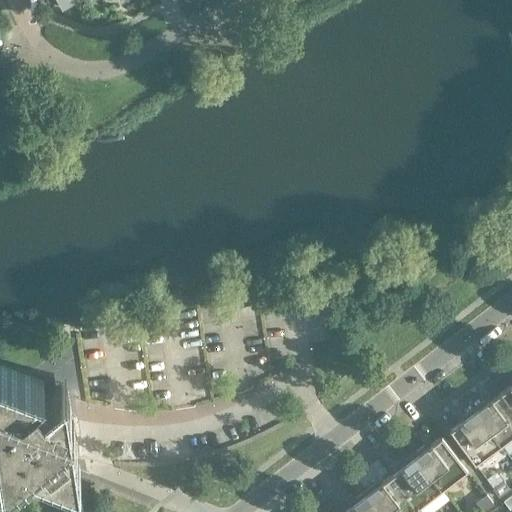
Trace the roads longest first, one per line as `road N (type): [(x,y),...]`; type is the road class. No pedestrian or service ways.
road 1 (residential): [(241,511),(511,300)]
road 2 (residential): [(238,0),(135,60),(94,71),(54,57),(30,35),(14,0)]
